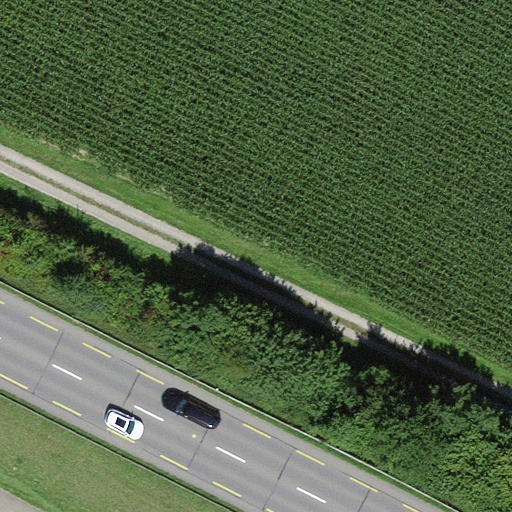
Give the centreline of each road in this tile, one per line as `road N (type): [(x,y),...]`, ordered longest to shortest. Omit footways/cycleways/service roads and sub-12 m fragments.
road 1 (track): [(0,169),(511,414)]
road 2 (primary): [(345,511),(0,337)]
